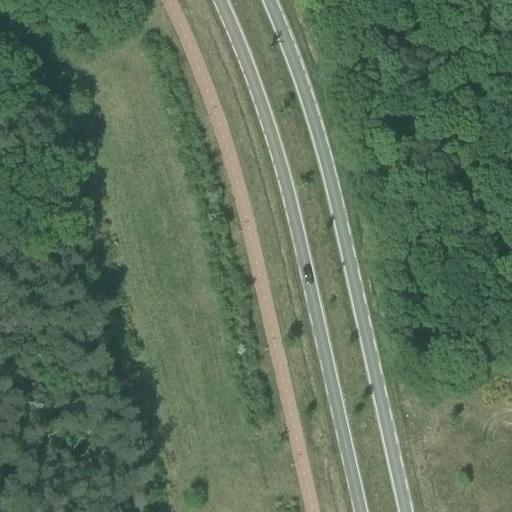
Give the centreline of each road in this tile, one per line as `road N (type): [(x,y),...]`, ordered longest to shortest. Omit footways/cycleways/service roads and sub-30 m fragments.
road 1 (secondary): [(217,0),(277,162),(359,511)]
road 2 (secondary): [(401,511),(322,152),(270,0)]
